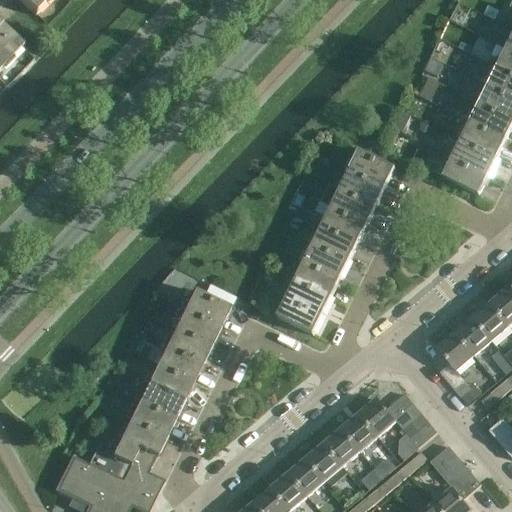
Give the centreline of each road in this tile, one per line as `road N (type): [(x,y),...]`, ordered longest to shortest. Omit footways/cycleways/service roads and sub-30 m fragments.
road 1 (secondary): [(0,313),(300,0)]
road 2 (secondary): [(233,0),(0,241)]
road 3 (residential): [(346,377),(345,337),(415,196),(510,243)]
road 4 (residential): [(180,510),(185,469),(252,334),(346,377)]
road 5 (residential): [(180,510),(346,377)]
road 6 (residential): [(511,487),(387,345)]
road 7 (residential): [(387,345),(510,243)]
